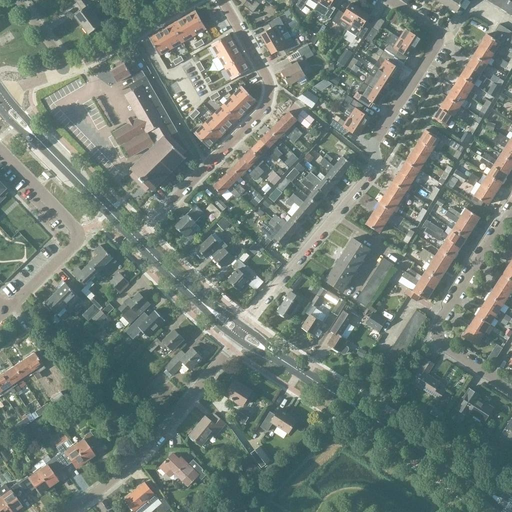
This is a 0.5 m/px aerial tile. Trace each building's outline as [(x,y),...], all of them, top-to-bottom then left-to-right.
[(99,15),(94,9),(87,0),(74,0),(82,10),(74,16),(88,35),(94,30),(96,32),(104,26),(96,17),(99,15)] [(254,0),(245,0),(246,1),(243,6),(253,13),(260,4),(254,0)] [(299,0),(297,4),(296,6),(301,10),(302,7),(305,4),(313,9),(317,4),(319,0),(299,0)] [(319,0),(317,4),(313,9),(319,13),(323,15),(328,19),(335,8),(330,5),(333,0),(319,0)] [(450,0),(446,6),(456,12),(463,0),(450,0)] [(499,0),(496,6),(501,9),(506,0),(499,0)] [(511,2),(508,0),(506,0),(501,9),(506,12),(511,3),(511,2)] [(332,21),(346,31),(350,25),(360,9),(355,5),(355,6),(350,4),(344,14),(339,11),(332,21)] [(350,25),(346,31),(351,34),(361,40),(368,29),(362,26),(369,16),(366,14),(367,10),(360,9),(350,25)] [(195,11),(184,18),(194,36),(206,29),(195,11)] [(396,21),(400,15),(394,11),(390,18),(396,21)] [(262,34),(260,35),(263,40),(262,40),(265,46),(282,36),(288,32),(282,23),(279,17),(268,24),(271,29),(262,34)] [(184,18),(172,24),(183,42),(194,36),(184,18)] [(379,18),(372,28),(378,32),(384,21),(379,18)] [(172,24),(160,31),(171,49),(183,42),(172,24)] [(500,24),(495,32),(500,35),(505,27),(500,24)] [(310,40),(314,45),(325,26),(324,25),(316,37),(313,35),(310,40)] [(505,27),(500,35),(505,38),(510,31),(505,27)] [(399,38),(416,49),(421,45),(419,42),(421,39),(405,29),(399,38)] [(160,31),(149,38),(159,56),(171,49),(160,31)] [(282,36),(265,46),(268,51),(269,50),(272,55),(282,48),(285,54),(301,45),(297,39),(293,42),(291,38),(288,32),(282,36)] [(492,37),(491,38),(500,43),(501,43),(503,44),(506,39),(505,38),(500,35),(495,32),(492,37)] [(384,50),(383,51),(394,58),(395,56),(398,51),(409,58),(411,54),(412,54),(416,49),(399,38),(392,33),(386,42),(387,44),(388,45),(384,50)] [(229,34),(211,45),(218,56),(236,46),(229,34)] [(480,45),(495,55),(498,51),(496,50),(500,43),(487,35),(480,45)] [(307,45),(297,51),(301,57),(304,55),(306,60),(314,55),(312,53),(308,46),(307,45)] [(480,45),(473,56),(487,64),(491,58),(493,59),(495,55),(480,45)] [(218,56),(211,60),(218,72),(224,68),(243,58),(236,46),(218,56)] [(379,69),(396,80),(399,75),(398,74),(401,70),(391,63),(394,58),(379,48),(375,54),(380,57),(374,65),(379,69)] [(338,63),(344,67),(348,60),(342,56),(338,63)] [(473,56),(466,66),(486,79),(487,78),(482,75),(485,72),(483,71),(487,64),(473,56)] [(116,67),(111,70),(118,82),(131,75),(127,68),(135,63),(132,58),(123,63),(121,59),(114,63),(116,67)] [(243,58),(224,68),(231,80),(249,69),(243,58)] [(285,70),(282,72),(289,85),(298,80),(300,84),(307,80),(304,76),(300,69),(305,66),(302,60),(292,66),(290,63),(284,67),(285,70)] [(368,74),(389,88),(392,85),(396,80),(379,69),(374,65),(368,74)] [(486,79),(466,66),(460,76),(473,85),(477,79),(479,80),(484,83),(486,79)] [(132,77),(135,82),(146,76),(145,75),(143,71),(132,77)] [(328,79),(333,82),(336,77),(331,74),(328,79)] [(368,74),(363,83),(385,97),(388,92),(387,91),(389,88),(368,74)] [(125,125),(113,132),(120,144),(122,143),(130,157),(148,147),(151,150),(131,169),(133,171),(131,174),(129,175),(132,177),(140,186),(143,188),(145,191),(149,187),(152,190),(184,157),(182,154),(185,151),(175,141),(180,136),(173,123),(146,76),(135,82),(128,86),(131,91),(125,95),(138,118),(125,125)] [(460,76),(453,87),(469,97),(471,93),(469,92),(473,85),(460,76)] [(324,79),(313,86),(320,91),(331,83),(324,79)] [(363,83),(353,97),(371,108),(374,103),(378,106),(380,102),(381,102),(385,97),(363,83)] [(241,86),(232,96),(247,111),(256,101),(241,86)] [(446,97),(460,106),(464,100),(466,101),(469,97),(453,87),(446,97)] [(306,91),(296,98),(304,104),(311,94),(306,91)] [(232,96),(222,105),(237,120),(247,111),(232,96)] [(349,117),(365,128),(368,123),(367,122),(370,118),(360,111),(363,106),(347,96),(340,105),(346,109),(343,113),(349,117)] [(460,106),(446,97),(440,108),(455,118),(458,114),(456,113),(460,106)] [(487,99),(483,105),(488,108),(491,102),(487,99)] [(213,114),(213,115),(228,130),(228,129),(237,120),(222,105),(213,114)] [(488,108),(483,105),(480,111),(485,114),(488,108)] [(455,118),(440,108),(433,118),(447,127),(451,121),(453,122),(455,118)] [(296,118),(298,121),(307,128),(314,120),(302,110),(296,118)] [(280,122),(297,139),(302,134),(293,125),(298,121),(296,118),(290,112),(280,122)] [(213,115),(203,124),(218,139),(228,130),(213,115)] [(365,128),(349,117),(346,122),(336,116),(329,126),(344,135),(348,130),(358,137),(360,134),(363,135),(365,128)] [(471,127),(475,129),(482,119),(477,116),(471,127)] [(271,131),(279,139),(284,134),(293,143),(297,139),(280,122),(271,131)] [(203,124),(194,133),(209,148),(218,139),(203,124)] [(475,129),(471,127),(467,133),(472,135),(475,129)] [(261,140),(278,157),(282,154),(277,149),(277,148),(274,144),(279,139),(271,131),(261,140)] [(419,141),(432,150),(436,144),(438,145),(441,140),(425,131),(419,141)] [(495,137),(511,147),(511,136),(510,140),(498,132),(495,137)] [(511,147),(495,137),(492,140),(500,145),(504,148),(500,155),(511,162),(511,147)] [(252,150),(260,158),(265,153),(269,157),(269,156),(274,161),(278,157),(261,140),(252,150)] [(412,152),(427,162),(430,158),(428,156),(432,150),(419,141),(412,152)] [(252,150),(242,159),(259,176),(263,172),(258,167),(264,161),(260,158),(252,150)] [(453,156),(458,159),(461,153),(457,150),(453,156)] [(405,162),(419,171),(423,165),(425,166),(427,162),(412,152),(405,162)] [(482,157),(507,174),(511,166),(511,162),(500,155),(496,160),(484,153),(482,157)] [(289,158),(295,163),(298,159),(293,154),(289,158)] [(308,154),(304,159),(309,163),(313,158),(308,154)] [(487,175),(501,184),(507,174),(482,157),(477,155),(475,158),(479,161),(491,169),(487,175)] [(334,167),(343,175),(351,164),(343,157),(334,167)] [(324,158),(319,163),(330,172),(326,177),(334,185),(343,175),(334,167),(329,163),(324,158)] [(242,159),(233,168),(241,177),(246,172),(254,181),(259,176),(242,159)] [(405,162),(399,172),(414,182),(418,185),(425,175),(419,171),(405,162)] [(304,169),(298,164),(294,168),(301,173),(304,169)] [(444,172),(449,174),(452,168),(447,165),(444,172)] [(288,180),(294,172),(288,167),(282,175),(288,180)] [(224,177),(240,194),(244,198),(248,193),(236,182),(241,177),(233,168),(224,177)] [(452,176),(463,183),(467,177),(456,170),(452,176)] [(306,178),(305,178),(326,195),(334,185),(326,177),(322,182),(310,172),(306,178)] [(392,183),(406,192),(410,185),(411,186),(414,182),(399,172),(392,183)] [(444,172),(441,177),(445,180),(449,174),(444,172)] [(269,181),(274,186),(280,179),(275,174),(269,181)] [(469,177),(477,182),(479,178),(471,174),(469,177)] [(501,184),(487,175),(481,185),(495,194),(501,184)] [(240,194),(224,177),(214,187),(222,195),(228,190),(231,194),(232,194),(237,198),(240,194)] [(495,194),(481,185),(477,182),(469,177),(466,182),(478,189),(473,196),(487,205),(495,194)] [(326,195),(305,178),(301,183),(313,193),(309,198),(317,205),(326,195)] [(281,183),(277,188),(282,192),(286,187),(281,183)] [(385,193),(401,203),(404,199),(402,198),(406,192),(392,183),(385,193)] [(266,184),(262,189),(264,191),(267,193),(271,189),(268,186),(266,184)] [(431,193),(436,195),(440,189),(435,187),(431,193)] [(276,188),(269,197),(274,202),(282,193),(276,188)] [(379,204),(392,213),(396,206),(398,208),(401,203),(385,193),(379,204)] [(436,195),(431,193),(428,198),(433,201),(436,195)] [(292,194),(288,198),(294,203),(300,208),(309,215),(317,205),(309,198),(304,203),(292,194)] [(227,206),(218,198),(214,202),(222,211),(227,206)] [(288,198),(285,202),(291,206),(294,203),(288,198)] [(205,202),(200,208),(212,218),(217,212),(205,202)] [(372,214),(387,224),(390,220),(388,219),(392,213),(379,204),(372,214)] [(182,219),(175,226),(176,228),(181,233),(181,232),(186,237),(190,241),(197,235),(194,232),(193,231),(197,226),(194,223),(203,214),(195,205),(185,216),(183,215),(183,214),(179,218),(180,218),(181,217),(182,219)] [(447,212),(473,229),(479,218),(465,209),(462,215),(450,207),(447,212)] [(300,208),(291,218),(300,225),(309,215),(300,208)] [(419,214),(424,217),(427,211),(422,208),(419,214)] [(447,212),(444,215),(450,219),(446,226),(452,230),(466,239),(473,229),(447,212)] [(275,214),(271,219),(291,236),(300,225),(291,218),(287,223),(281,218),(280,219),(275,214)] [(387,224),(372,214),(365,225),(379,233),(383,227),(385,229),(387,224)] [(424,217),(419,214),(415,220),(420,223),(424,217)] [(224,218),(217,224),(223,231),(230,224),(224,218)] [(275,228),(267,238),(268,239),(272,242),(274,239),(283,246),(291,236),(271,219),(268,222),(275,228)] [(441,237),(446,240),(460,249),(466,239),(452,230),(448,236),(436,228),(433,232),(441,237)] [(406,235),(411,239),(415,232),(409,229),(406,235)] [(438,241),(441,237),(433,232),(431,236),(438,241)] [(209,254),(213,259),(224,248),(226,245),(221,241),(219,243),(211,235),(208,238),(197,249),(198,250),(197,251),(197,253),(201,258),(203,258),(204,256),(205,258),(209,254)] [(406,235),(403,241),(408,244),(411,239),(406,235)] [(345,248),(363,260),(370,249),(352,238),(345,248)] [(460,249),(446,240),(439,250),(453,259),(460,249)] [(23,243),(10,255),(16,262),(30,250),(23,243)] [(253,253),(258,247),(254,243),(249,249),(253,253)] [(95,268),(102,275),(110,267),(116,261),(100,245),(94,251),(97,254),(89,262),(95,268)] [(0,275),(15,260),(0,246),(0,275)] [(224,248),(213,259),(221,267),(232,257),(236,261),(245,252),(239,247),(235,251),(232,248),(228,252),(224,248)] [(345,248),(339,259),(356,270),(363,260),(345,248)] [(420,253),(447,270),(453,259),(439,250),(435,256),(423,248),(420,253)] [(426,271),(440,280),(447,270),(420,253),(418,257),(430,264),(426,271)] [(332,270),(349,281),(356,270),(339,259),(332,270)] [(380,264),(391,270),(394,265),(383,259),(380,264)] [(228,280),(239,290),(248,278),(251,281),(254,277),(244,268),(245,266),(238,260),(233,265),(237,269),(228,280)] [(95,268),(89,262),(82,270),(78,266),(72,272),(85,287),(92,280),(90,278),(94,275),(98,279),(102,275),(95,268)] [(380,264),(377,269),(387,275),(391,270),(380,264)] [(503,274),(511,280),(511,265),(509,264),(503,274)] [(387,275),(377,269),(373,274),(384,281),(387,275)] [(407,273),(433,290),(440,280),(426,271),(422,277),(410,269),(407,273)] [(349,281),(332,270),(325,281),(342,292),(349,281)] [(433,290),(407,273),(407,274),(405,272),(402,277),(405,282),(412,282),(417,285),(412,292),(408,289),(405,294),(417,302),(420,297),(426,301),(433,290)] [(299,274),(288,286),(293,290),(303,278),(299,274)] [(384,281),(373,274),(370,279),(381,286),(384,281)] [(511,280),(503,274),(496,285),(511,295),(511,280)] [(124,277),(114,287),(118,292),(129,282),(124,277)] [(381,286),(370,279),(367,284),(377,291),(381,286)] [(59,288),(55,292),(68,305),(70,307),(79,298),(77,295),(76,294),(80,290),(71,281),(67,285),(63,280),(57,286),(59,288)] [(306,283),(302,290),(311,294),(314,287),(306,283)] [(367,284),(363,290),(374,296),(377,291),(367,284)] [(489,295),(503,304),(507,298),(511,300),(511,295),(496,285),(489,295)] [(322,298),(326,291),(321,288),(316,295),(322,298)] [(374,296),(363,290),(360,295),(370,302),(374,296)] [(55,292),(44,303),(51,310),(52,309),(57,314),(60,317),(67,311),(70,314),(73,311),(68,306),(68,305),(55,292)] [(299,305),(302,299),(291,292),(288,298),(287,297),(277,313),(288,320),(293,314),(294,315),(300,306),(299,305)] [(125,314),(122,316),(130,324),(150,305),(148,302),(147,300),(145,297),(142,297),(138,293),(131,300),(130,298),(119,308),(125,314)] [(90,300),(100,310),(105,305),(95,295),(90,300)] [(321,299),(316,295),(310,304),(316,307),(321,299)] [(366,308),(370,302),(360,295),(356,301),(366,308)] [(483,305),(508,321),(510,317),(499,310),(503,304),(489,295),(483,305)] [(376,308),(381,304),(378,300),(373,304),(376,308)] [(93,304),(89,307),(95,313),(99,310),(93,304)] [(508,321),(483,305),(476,316),(490,325),(494,318),(505,325),(508,321)] [(311,315),(302,329),(312,335),(317,328),(318,329),(322,322),(321,322),(326,315),(316,308),(312,316),(311,315)] [(100,310),(92,319),(98,325),(107,317),(100,310)] [(155,310),(138,326),(148,337),(166,320),(155,310)] [(365,324),(379,332),(386,320),(373,311),(365,324)] [(412,316),(423,323),(426,318),(415,311),(412,316)] [(334,333),(327,345),(339,352),(343,354),(346,354),(348,350),(347,348),(343,345),(347,340),(340,336),(352,317),(343,312),(331,331),(334,333)] [(412,316),(409,321),(419,328),(423,323),(412,316)] [(469,326),(483,335),(490,325),(476,316),(469,326)] [(409,321),(405,327),(416,333),(419,328),(409,321)] [(132,325),(125,331),(130,336),(136,329),(132,325)] [(484,342),(487,337),(483,335),(469,326),(463,336),(477,345),(481,339),(484,342)] [(416,333),(405,327),(402,332),(413,339),(416,333)] [(167,345),(172,351),(184,339),(175,330),(163,342),(163,341),(159,345),(163,349),(167,345)] [(402,332),(399,337),(409,344),(413,339),(402,332)] [(497,338),(490,334),(487,337),(494,342),(497,338)] [(409,344),(399,337),(395,343),(406,350),(409,344)] [(147,348),(151,352),(161,342),(157,338),(147,348)] [(70,345),(78,353),(83,347),(75,339),(70,345)] [(406,350),(395,343),(391,349),(402,355),(406,350)] [(496,344),(492,350),(498,354),(502,348),(496,344)] [(164,368),(170,374),(182,362),(190,370),(202,358),(192,348),(186,355),(181,351),(164,368)] [(358,355),(363,358),(367,351),(361,349),(358,355)] [(391,349),(389,352),(400,359),(402,355),(391,349)] [(33,352),(23,359),(32,373),(31,373),(35,379),(39,376),(37,372),(43,368),(40,363),(33,352)] [(389,352),(386,357),(397,364),(400,359),(389,352)] [(386,357),(383,361),(394,368),(397,364),(386,357)] [(417,371),(410,382),(430,395),(429,396),(438,401),(446,389),(439,385),(440,383),(427,375),(433,367),(434,364),(426,359),(425,360),(422,358),(415,369),(417,371)] [(13,366),(20,377),(26,373),(28,376),(31,373),(32,373),(23,359),(13,366)] [(13,366),(2,373),(15,392),(19,389),(25,384),(20,377),(13,366)] [(2,373),(0,374),(0,391),(2,395),(8,391),(11,395),(15,392),(2,373)] [(251,400),(254,394),(251,392),(252,391),(234,380),(225,394),(243,405),(247,398),(251,400)] [(465,394),(456,408),(464,413),(466,410),(484,421),(493,408),(479,398),(481,395),(469,388),(465,394)] [(50,398),(54,405),(64,399),(60,392),(50,398)] [(41,407),(44,412),(50,408),(47,403),(41,407)] [(44,412),(41,407),(34,412),(38,417),(44,412)] [(273,423),(289,433),(297,420),(279,409),(276,415),(270,412),(261,427),(268,431),(273,423)] [(235,418),(245,424),(249,417),(239,411),(235,418)] [(221,429),(226,424),(215,415),(210,420),(205,417),(189,436),(201,446),(212,432),(216,436),(221,429)] [(20,421),(24,426),(30,422),(27,417),(20,421)] [(24,426),(20,421),(14,425),(18,430),(24,426)] [(32,427),(28,430),(32,437),(36,434),(32,427)] [(42,429),(39,431),(44,440),(49,437),(45,431),(44,433),(42,429)] [(73,446),(84,462),(93,455),(89,450),(98,444),(90,432),(81,438),(83,440),(73,446)] [(485,445),(489,439),(481,433),(476,440),(485,445)] [(59,453),(54,457),(62,469),(71,462),(75,468),(84,462),(73,446),(68,439),(67,439),(55,448),(59,453)] [(259,446),(250,453),(261,468),(270,461),(259,446)] [(10,458),(4,449),(0,452),(0,455),(4,462),(10,458)] [(173,454),(160,468),(170,477),(174,473),(186,483),(189,486),(198,476),(202,479),(206,475),(202,472),(204,470),(193,460),(188,465),(183,460),(182,462),(173,454)] [(42,459),(33,466),(34,467),(37,472),(48,487),(57,481),(53,475),(62,469),(54,457),(45,463),(42,459)] [(253,476),(260,471),(256,465),(253,465),(243,462),(241,469),(251,473),(253,476)] [(48,487),(37,472),(34,467),(28,471),(31,476),(28,478),(26,476),(17,483),(25,494),(35,488),(38,493),(48,487)] [(4,484),(0,487),(0,497),(10,511),(11,511),(20,506),(16,500),(24,494),(16,483),(8,489),(4,484)] [(144,483),(125,500),(134,511),(141,511),(152,503),(159,511),(165,511),(168,509),(171,507),(163,498),(159,501),(154,496),(154,495),(144,483)] [(10,511),(0,497),(0,511),(10,511)]
